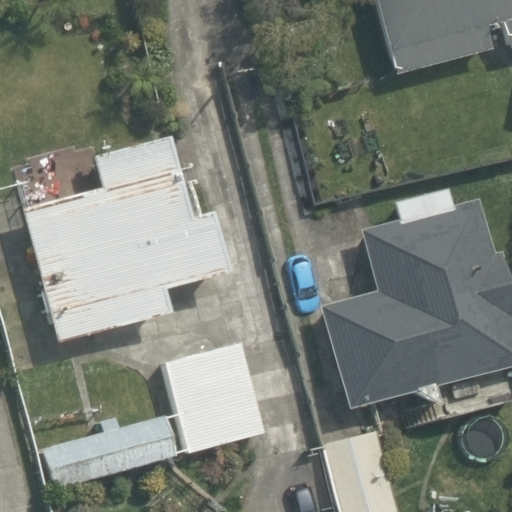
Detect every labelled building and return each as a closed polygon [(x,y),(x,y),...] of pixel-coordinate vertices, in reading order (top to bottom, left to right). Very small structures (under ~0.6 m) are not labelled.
[(511,0),(377,0),(403,82),(511,48),(511,0)] [(185,145),(112,162),(120,193),(28,215),(62,357),(183,328),(176,301),(220,291),(185,145)] [(463,223),(456,190),(396,202),(403,234),(370,240),(382,299),(332,308),(352,414),(430,399),(434,424),(511,408),(511,299),(493,303),(477,220),(463,223)] [(35,450),(45,495),(264,447),(242,345),(164,362),(176,419),(35,450)] [(402,511),(379,432),(312,452),(329,511),(402,511)]
